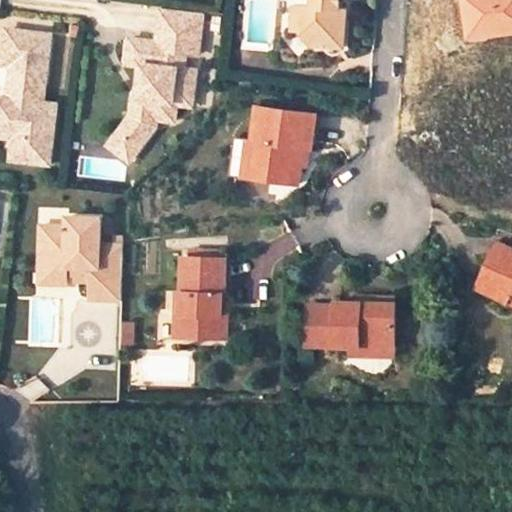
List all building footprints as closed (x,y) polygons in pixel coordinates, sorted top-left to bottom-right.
[(303,4),(301,28),(313,43),(345,45),(347,7),(342,7),(342,1),(337,1),(337,0),(314,0),(314,4),(303,4)] [(511,0),(467,0),(473,34),(511,28),(511,0)] [(301,28),(303,4),(295,3),(294,28),(301,28)] [(198,31),(200,12),(159,7),(157,25),(198,31)] [(121,131),(143,149),(156,131),(157,117),(175,119),(178,101),(190,101),(194,69),(181,68),(183,51),(195,53),(198,31),(157,25),(156,39),(155,49),(145,49),(143,62),(140,85),(147,86),(145,98),(135,97),(133,116),(121,131)] [(12,157),(20,158),(44,161),(50,106),(37,105),(44,33),(4,28),(1,64),(10,65),(8,87),(17,89),(15,101),(0,98),(0,124),(8,125),(6,138),(14,139),(12,157)] [(125,60),(143,62),(145,49),(155,49),(156,39),(128,36),(125,60)] [(306,147),(312,147),(313,147),(318,116),(260,106),(255,139),(260,140),(254,177),(300,185),(303,164),(306,147)] [(112,143),(134,160),(143,149),(121,131),(112,143)] [(260,140),(255,139),(236,135),(230,173),(254,177),(260,140)] [(303,164),(309,164),(312,147),(306,147),(303,164)] [(91,299),(123,299),(123,297),(125,240),(125,235),(115,236),(115,244),(106,245),(105,217),(69,217),(70,224),(42,224),(41,271),(67,271),(68,263),(77,262),(77,279),(92,279),(91,299)] [(511,292),(511,248),(499,243),(478,286),(508,299),(511,292)] [(184,312),(177,312),(177,335),(229,334),(228,313),(224,313),(223,293),(226,293),(226,258),(184,259),(184,292),(184,312)] [(41,283),(67,283),(67,271),(41,271),(41,283)] [(352,346),(395,348),(396,305),(359,303),(339,303),(338,307),(309,306),(308,345),(352,346)] [(138,322),(123,322),(121,344),(137,345),(138,322)] [(351,354),(395,356),(395,348),(352,346),(351,354)]
